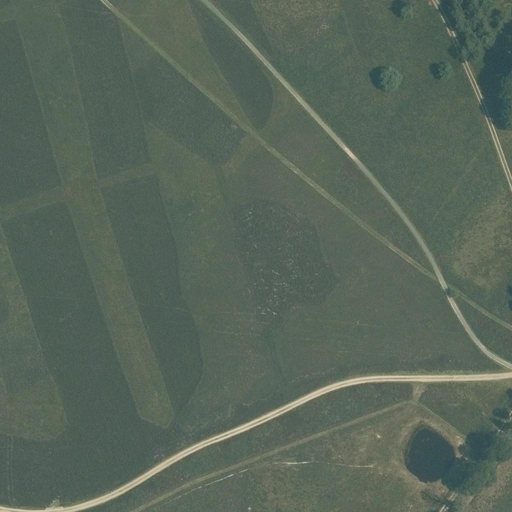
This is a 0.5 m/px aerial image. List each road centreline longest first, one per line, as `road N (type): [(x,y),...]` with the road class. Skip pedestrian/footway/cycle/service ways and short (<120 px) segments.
road 1 (track): [(511,329),(322,193),(100,0)]
road 2 (track): [(511,380),(367,380),(317,392),(113,495),(30,511)]
road 3 (track): [(511,191),(433,0)]
road 4 (track): [(511,408),(438,511)]
